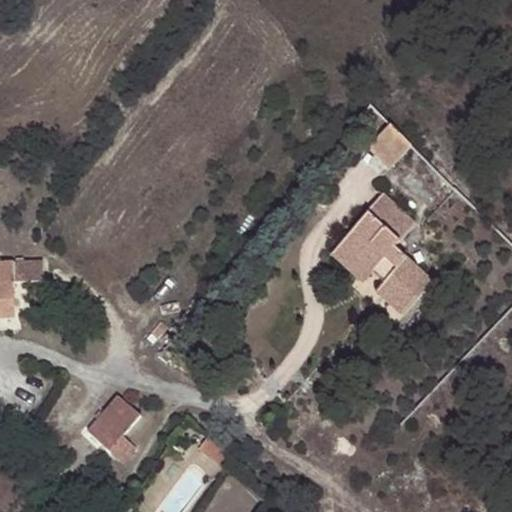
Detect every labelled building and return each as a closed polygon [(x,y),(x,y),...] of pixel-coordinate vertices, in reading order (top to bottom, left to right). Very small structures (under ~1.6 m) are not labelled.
[(410,146),(390,127),(368,149),(388,169),(410,146)] [(57,163),(6,152),(2,164),(55,175),(57,163)] [(342,243),(371,273),(374,270),(385,279),(375,291),(402,317),(431,283),(394,249),(415,225),(384,196),(342,243)] [(362,281),(371,273),(342,243),(333,253),(362,281)] [(237,253),(232,247),(224,254),(231,260),(237,253)] [(39,281),(38,261),(9,263),(0,263),(0,318),(12,318),(10,283),(39,281)] [(140,416),(118,396),(87,431),(109,451),(140,416)] [(200,446),(212,456),(219,447),(207,438),(200,446)] [(226,466),(233,457),(219,447),(212,456),(226,466)]
